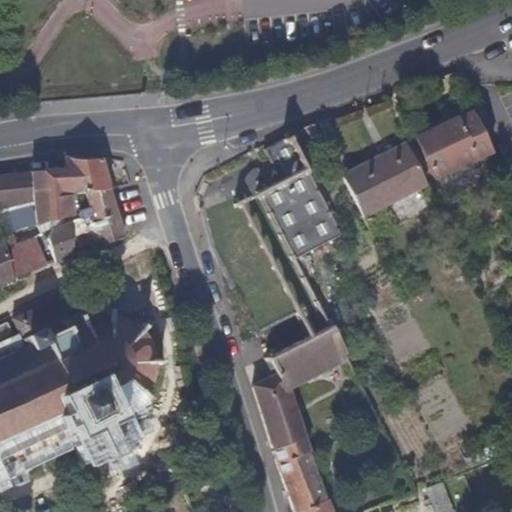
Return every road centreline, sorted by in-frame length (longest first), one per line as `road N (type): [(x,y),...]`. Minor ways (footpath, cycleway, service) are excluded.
road 1 (residential): [(264,511),(165,199),(152,129)]
road 2 (unclassified): [(152,129),(305,96),(461,46)]
road 3 (residential): [(0,139),(152,129)]
